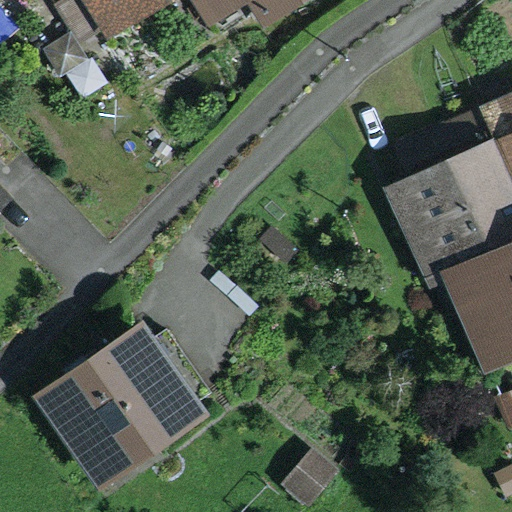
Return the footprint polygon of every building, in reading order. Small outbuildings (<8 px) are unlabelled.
[(290,0),(64,0),(57,5),(79,40),(141,0),(197,0),(206,14),(227,0),(251,0),(263,18),(290,0)] [(511,99),(483,112),(511,176),(511,99)] [(410,181),(452,273),(470,265),(511,247),(511,191),(492,146),(410,181)] [(511,247),(470,265),(504,344),(511,340),(511,247)] [(48,397),(98,467),(188,404),(139,333),(48,397)] [(511,391),(498,398),(509,423),(511,421),(511,391)] [(311,454),(288,481),(307,497),(330,471),(311,454)]
